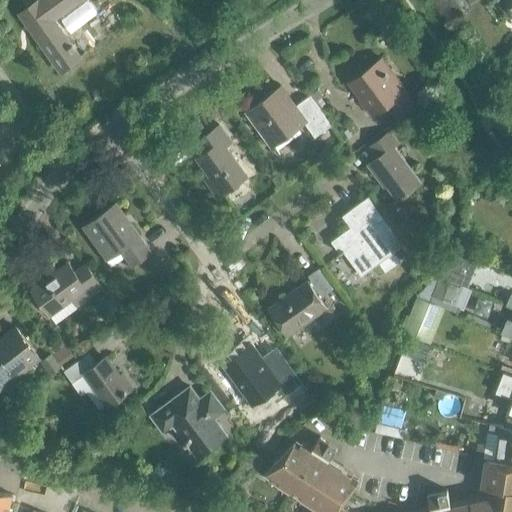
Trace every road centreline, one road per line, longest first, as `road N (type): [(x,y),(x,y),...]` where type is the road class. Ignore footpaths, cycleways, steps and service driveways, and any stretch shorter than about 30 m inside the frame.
road 1 (residential): [(112,130),(323,0)]
road 2 (residential): [(197,511),(0,462)]
road 3 (residential): [(211,269),(112,130)]
road 4 (residential): [(331,180),(211,269)]
